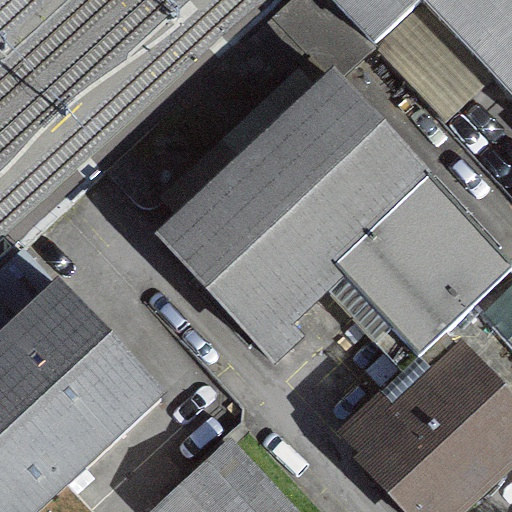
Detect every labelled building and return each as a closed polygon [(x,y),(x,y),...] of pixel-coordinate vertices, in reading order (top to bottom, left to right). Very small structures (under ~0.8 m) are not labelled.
[(354,69),(376,49),(330,0),(293,0),(106,172),(135,203),(139,207),(144,209),(150,210),(155,209),(160,206),(332,45),(354,69)] [(511,0),(330,0),(376,49),(444,123),(492,79),(511,100),(511,0)] [(511,276),(335,86),(165,243),(259,344),(336,273),(420,363),(425,357),(443,377),(397,419),(384,406),(349,438),(370,461),(365,466),(407,511),(457,511),(511,461),(511,276)] [(88,511),(67,488),(162,400),(60,290),(0,345),(0,511),(88,511)] [(285,511),(228,449),(160,511),(285,511)]
